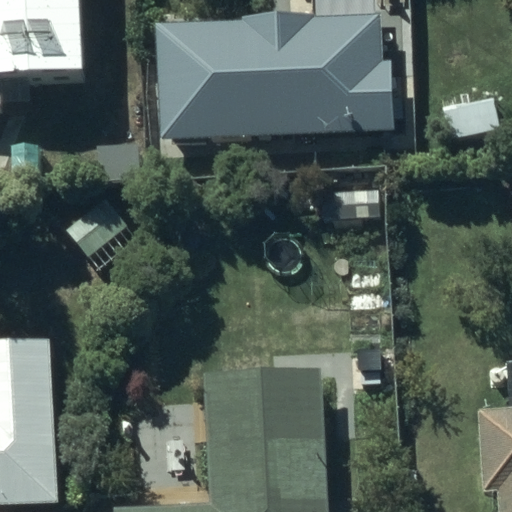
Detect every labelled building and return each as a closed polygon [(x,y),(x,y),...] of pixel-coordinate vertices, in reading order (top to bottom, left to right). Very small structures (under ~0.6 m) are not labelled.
[(0,0),(0,113),(8,114),(7,80),(89,78),(87,0),(0,0)] [(248,25),(163,27),(163,138),(396,134),(394,64),(384,64),(383,19),(319,20),(318,17),(248,19),(248,25)] [(0,508),(61,506),(55,342),(0,343),(0,508)] [(329,511),(328,376),(208,377),(210,509),(122,510),(121,511),(329,511)] [(511,511),(511,412),(482,414),(486,495),(506,494),(506,511),(511,511)]
